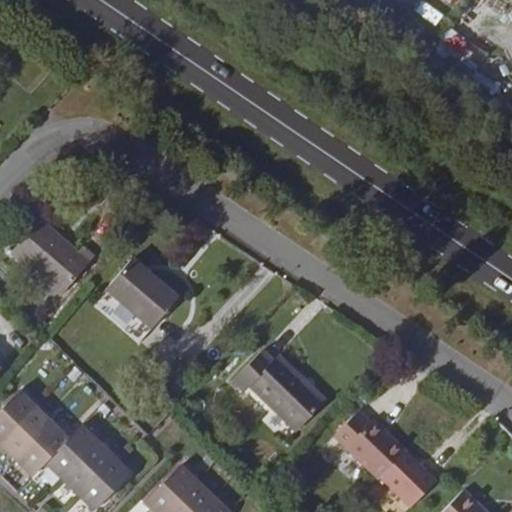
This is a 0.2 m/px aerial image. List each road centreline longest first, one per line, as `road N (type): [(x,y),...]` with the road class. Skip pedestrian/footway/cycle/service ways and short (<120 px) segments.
road 1 (residential): [(511,407),(111,140),(81,135),(49,143),(0,191)]
road 2 (secondary): [(511,277),(104,0)]
